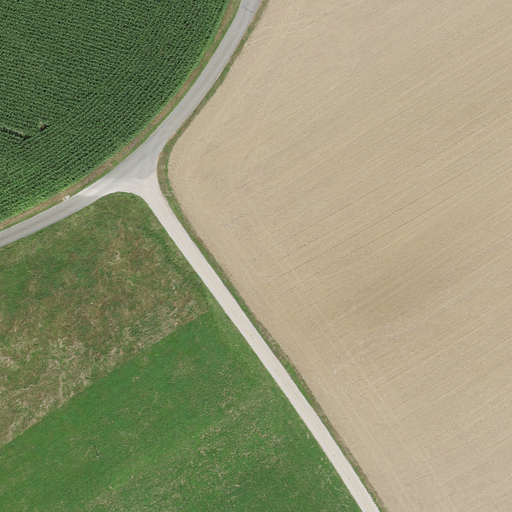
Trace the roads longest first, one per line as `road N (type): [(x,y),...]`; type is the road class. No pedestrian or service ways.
road 1 (track): [(132,174),(366,511)]
road 2 (track): [(251,0),(201,86),(132,174),(0,236)]
